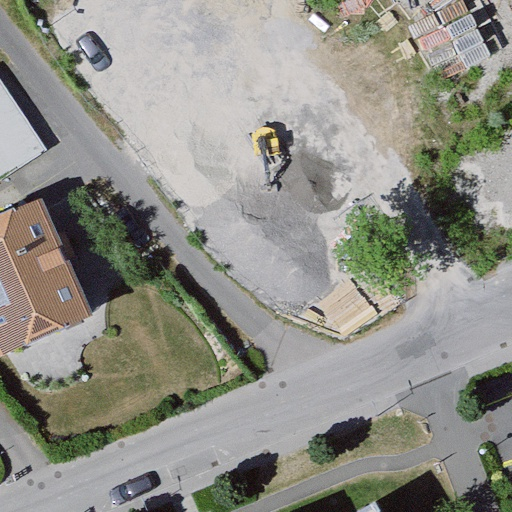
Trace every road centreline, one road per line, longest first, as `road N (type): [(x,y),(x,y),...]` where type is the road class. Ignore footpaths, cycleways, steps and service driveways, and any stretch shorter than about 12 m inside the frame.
road 1 (residential): [(39,511),(511,311)]
road 2 (unknown): [(412,354),(391,233),(258,0)]
